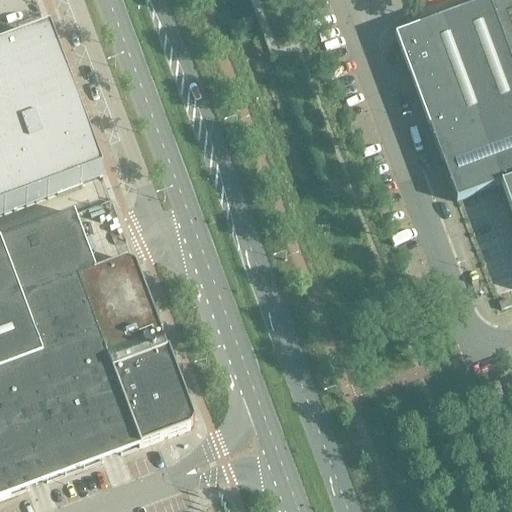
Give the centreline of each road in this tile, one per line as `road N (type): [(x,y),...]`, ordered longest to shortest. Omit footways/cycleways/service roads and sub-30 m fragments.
road 1 (primary): [(348,511),(193,76),(158,0)]
road 2 (unclassified): [(475,361),(351,18)]
road 3 (unclassified): [(73,0),(159,233),(203,258)]
road 4 (primary): [(105,0),(203,258)]
road 5 (primary): [(203,258),(273,444)]
road 6 (unclassified): [(93,511),(273,444)]
